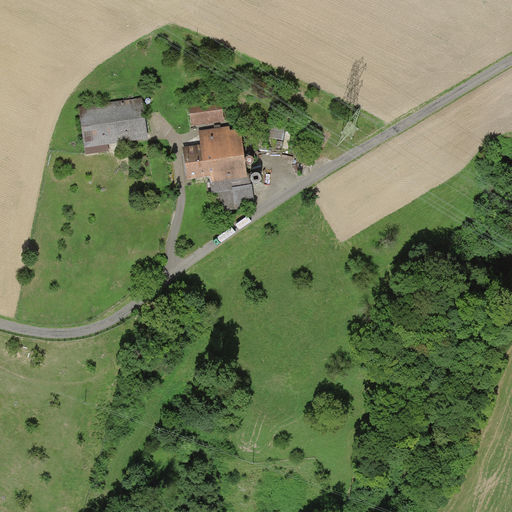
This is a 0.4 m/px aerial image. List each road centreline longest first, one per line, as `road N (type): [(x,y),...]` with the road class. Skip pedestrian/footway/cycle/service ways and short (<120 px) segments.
road 1 (track): [(511,61),(327,170),(101,326),(34,332),(0,324)]
road 2 (track): [(511,317),(471,350),(382,511)]
road 3 (track): [(174,275),(174,141)]
